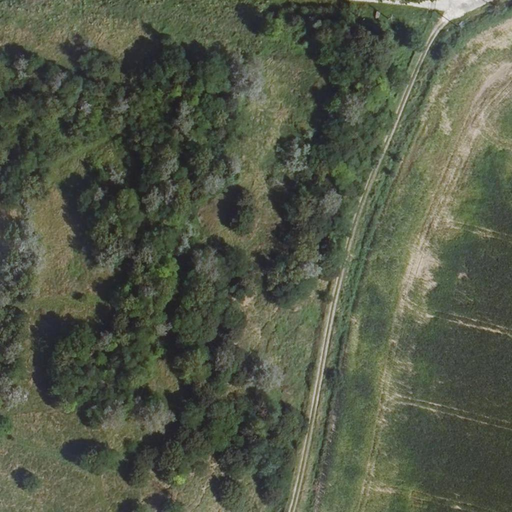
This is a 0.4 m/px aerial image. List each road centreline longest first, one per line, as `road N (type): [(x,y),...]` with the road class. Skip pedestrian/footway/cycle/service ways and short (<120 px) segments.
road 1 (track): [(290,511),(337,282),(384,139),(443,20),(485,0)]
road 2 (track): [(469,8),(324,0)]
